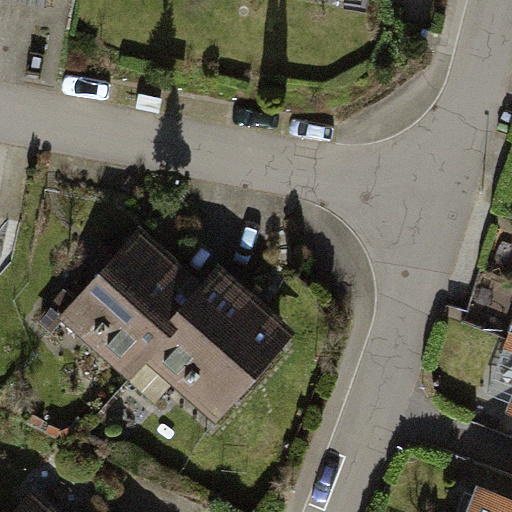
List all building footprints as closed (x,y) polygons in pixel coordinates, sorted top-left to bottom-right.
[(322,0),(409,20),(413,0),(322,0)] [(161,266),(93,341),(166,407),(189,381),(244,431),(309,360),(243,301),(224,322),(161,266)] [(0,384),(19,359),(0,344),(0,384)] [(511,411),(511,348),(491,404),(511,411)] [(511,511),(511,505),(468,488),(458,511),(511,511)]
